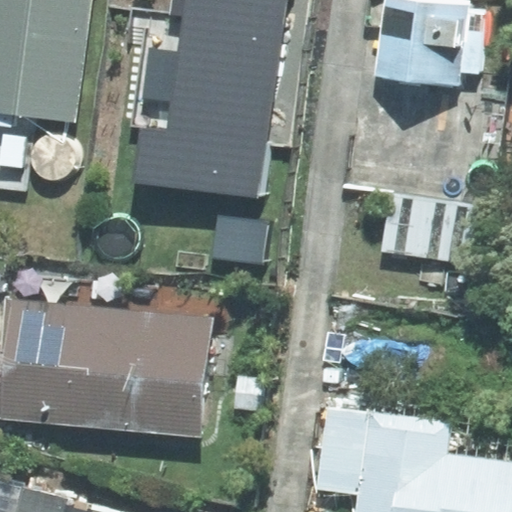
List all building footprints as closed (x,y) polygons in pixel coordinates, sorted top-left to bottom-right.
[(0,0),(0,119),(16,121),(19,102),(82,111),(96,0),(0,0)] [(389,0),(382,66),(464,76),(465,66),(481,68),(486,28),(471,26),(473,0),(389,0)] [(487,201),(383,187),(375,249),(479,263),(487,201)] [(0,409),(206,425),(215,310),(12,293),(8,339),(0,338),(0,409)] [(240,404),(267,406),(269,375),(242,373),(240,404)] [(362,486),(360,511),(511,511),(511,454),(451,449),(454,413),(334,404),(328,482),(362,486)] [(0,511),(69,511),(75,492),(30,481),(26,495),(0,487),(0,511)]
